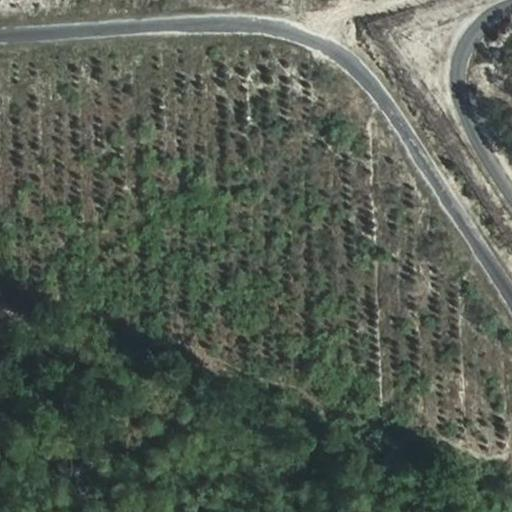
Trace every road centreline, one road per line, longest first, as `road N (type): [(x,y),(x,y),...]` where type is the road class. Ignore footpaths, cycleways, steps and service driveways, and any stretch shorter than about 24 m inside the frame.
road 1 (residential): [(0,52),(349,37),(511,271)]
road 2 (track): [(511,174),(472,115),(466,68),(488,20),(511,10)]
